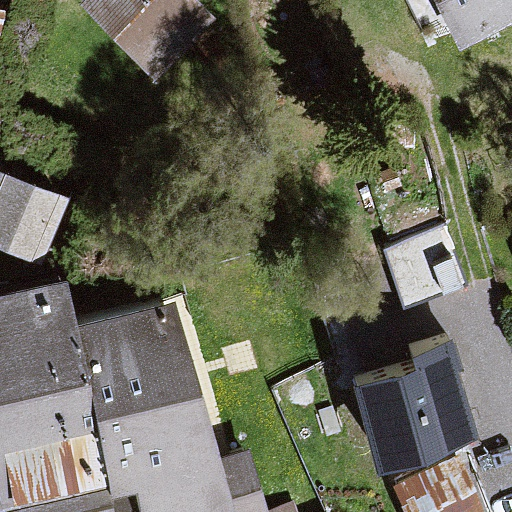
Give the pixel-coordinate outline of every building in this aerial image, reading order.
[(193,0),(91,0),(81,11),(156,84),(217,23),(193,0)] [(511,0),(426,0),(450,48),(511,18),(511,0)] [(57,196),(0,172),(0,250),(29,263),(57,196)] [(450,228),(392,241),(403,292),(462,279),(450,228)] [(170,289),(66,313),(58,272),(0,283),(0,511),(108,511),(103,485),(129,479),(137,511),(157,511),(219,497),(170,289)] [(444,337),(343,368),(373,465),(474,435),(444,337)] [(479,511),(460,456),(381,485),(391,511),(479,511)]
